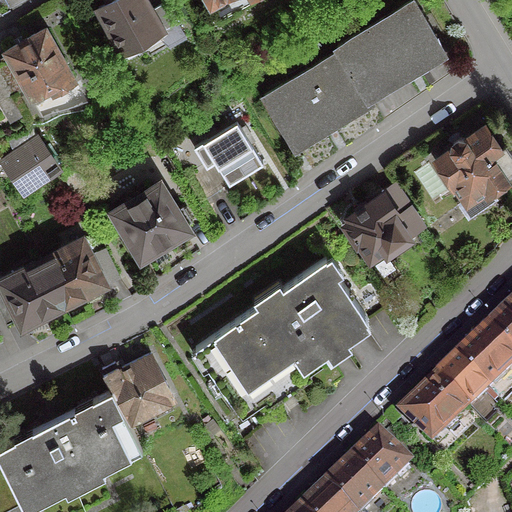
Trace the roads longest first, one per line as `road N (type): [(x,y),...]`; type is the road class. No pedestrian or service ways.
road 1 (residential): [(0,391),(137,323),(511,70)]
road 2 (residential): [(511,274),(260,511)]
